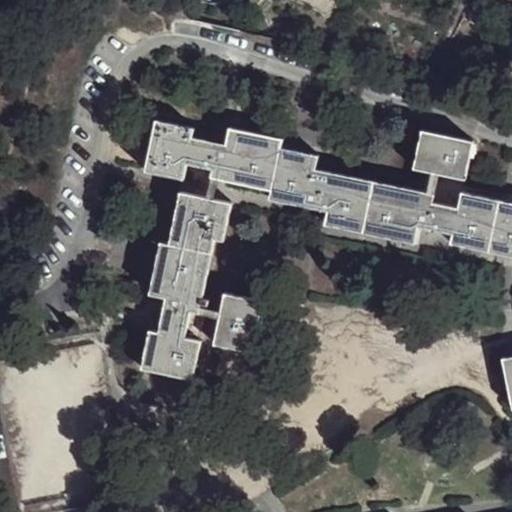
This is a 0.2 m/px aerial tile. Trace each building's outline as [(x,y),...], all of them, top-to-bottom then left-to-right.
[(194,128),(158,122),(147,172),(159,174),(206,148),(206,138),(193,135),(194,128)] [(228,142),(206,138),(206,148),(159,174),(184,179),(188,162),(216,169),(214,179),(272,190),(270,200),(329,211),(327,223),(417,241),(420,228),(453,234),(452,244),(511,255),(511,201),(462,192),(458,206),(433,200),(434,193),(316,171),(318,154),(282,146),(283,139),(231,130),(228,142)] [(471,141),(420,132),(415,170),(464,177),(471,141)] [(233,202),(185,192),(173,243),(163,241),(152,291),(166,295),(158,330),(152,329),(145,366),(195,377),(202,339),(188,336),(193,310),(202,311),(204,301),(211,303),(212,296),(206,295),(218,237),(226,239),(233,202)] [(265,297),(229,290),(219,341),(256,348),(265,297)]
